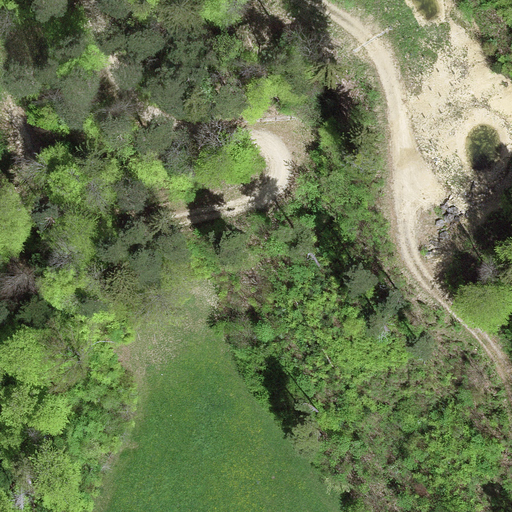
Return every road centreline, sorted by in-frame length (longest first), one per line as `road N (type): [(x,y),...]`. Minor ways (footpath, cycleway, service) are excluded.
road 1 (track): [(87,0),(107,59),(135,100),(177,124),(266,141),(278,152),(280,176),(248,202),(116,228),(0,197)]
road 2 (track): [(310,0),(377,65),(390,102),(393,205),(405,246),(489,347),(511,388)]
road 3 (track): [(70,221),(0,77)]
